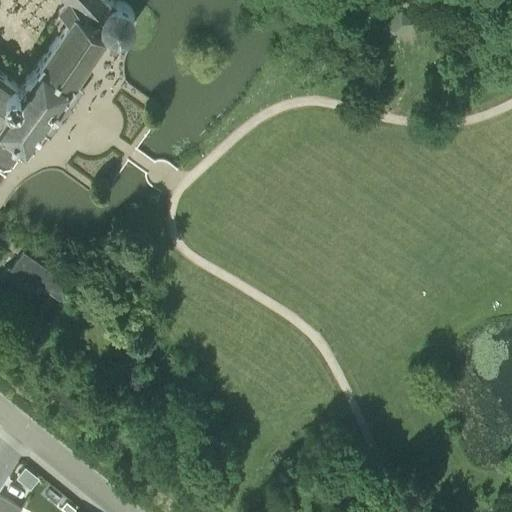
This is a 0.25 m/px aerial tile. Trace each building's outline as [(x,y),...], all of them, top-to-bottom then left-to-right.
[(83,88),(74,82),(106,34),(105,33),(106,32),(108,33),(111,35),(116,36),(120,35),(122,34),(125,34),(128,31),(130,30),(133,24),(134,22),(135,20),(134,15),(133,12),(130,7),(126,4),(122,1),(120,1),(117,1),(115,1),(113,0),(0,0),(0,166),(1,167),(11,164),(24,146),(26,148),(40,128),(49,135),(62,117),(63,118),(71,107),(69,106),(83,88)] [(382,27),(394,39),(412,22),(401,10),(382,27)] [(37,288),(38,288),(41,284),(59,297),(71,282),(23,247),(0,277),(0,314),(11,323),(37,288)] [(0,511),(18,511),(21,507),(0,494),(0,511)] [(66,500),(61,507),(67,511),(72,511),(76,508),(66,500)]
